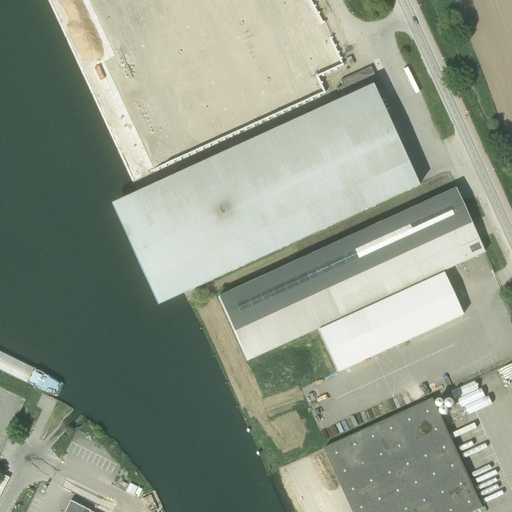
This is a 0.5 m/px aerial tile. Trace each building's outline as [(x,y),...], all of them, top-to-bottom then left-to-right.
[(346,59),(349,67),(354,64),(350,57),(346,59)] [(189,290),(194,288),(417,187),(372,86),(378,83),(370,67),(340,81),(342,86),(336,89),(341,100),(143,190),(189,290)] [(217,297),(247,362),(314,331),(441,273),(484,253),(454,189),(217,297)] [(335,376),(462,318),(441,273),(314,331),(335,376)] [(352,511),(474,511),(483,508),(433,399),(324,449),(352,511)] [(90,511),(89,511),(70,501),(63,511),(90,511)]
